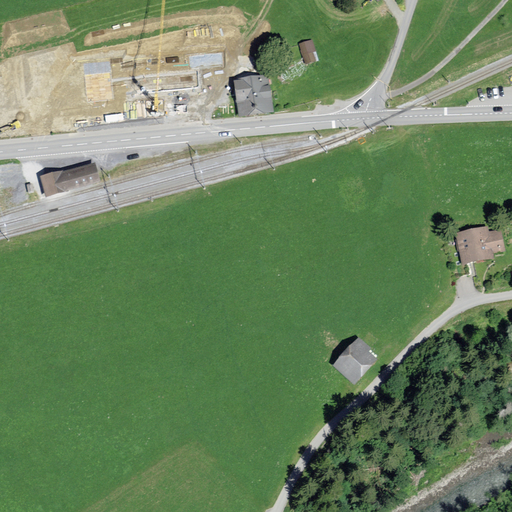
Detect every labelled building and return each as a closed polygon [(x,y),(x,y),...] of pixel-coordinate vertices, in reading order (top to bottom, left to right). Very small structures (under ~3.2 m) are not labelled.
[(312,39),(298,43),(305,64),(319,59),(312,39)] [(210,58),(156,67),(163,104),(216,94),(210,58)] [(269,77),(232,81),(237,119),(274,114),(269,77)] [(95,162),(38,178),(43,201),(101,185),(95,162)] [(499,228),(453,236),(458,269),(505,261),(499,228)] [(376,357),(356,339),(331,366),(351,384),(376,357)]
